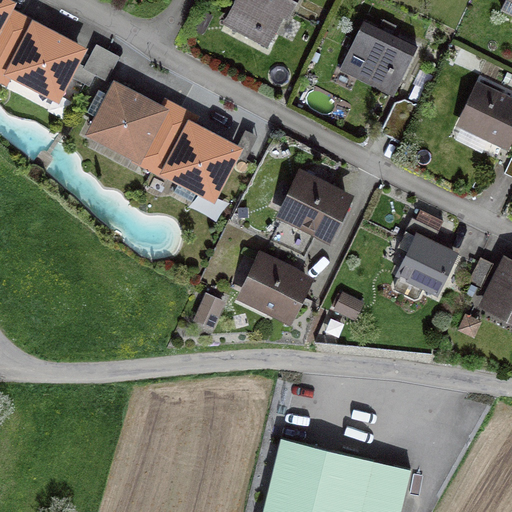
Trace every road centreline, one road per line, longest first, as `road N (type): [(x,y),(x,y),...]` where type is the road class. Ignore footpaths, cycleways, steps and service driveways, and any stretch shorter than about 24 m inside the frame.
road 1 (residential): [(511,384),(282,361),(79,376),(0,367)]
road 2 (residential): [(173,51),(511,238)]
